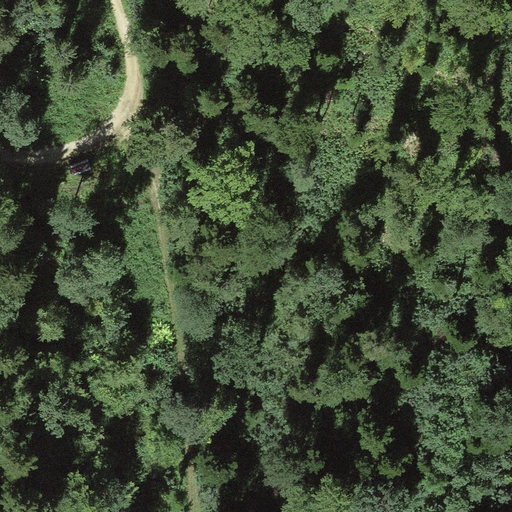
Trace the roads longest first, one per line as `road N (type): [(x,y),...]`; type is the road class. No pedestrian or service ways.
road 1 (track): [(147,133),(188,393),(193,511)]
road 2 (track): [(115,0),(147,133),(74,161),(0,159)]
